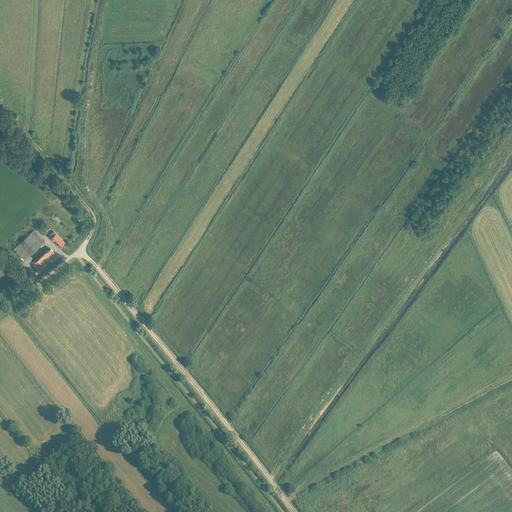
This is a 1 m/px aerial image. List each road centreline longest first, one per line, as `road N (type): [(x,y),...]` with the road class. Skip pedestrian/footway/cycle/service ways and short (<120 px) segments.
road 1 (unclassified): [(0,311),(92,229),(88,211),(33,142),(31,31)]
road 2 (track): [(292,511),(96,267)]
